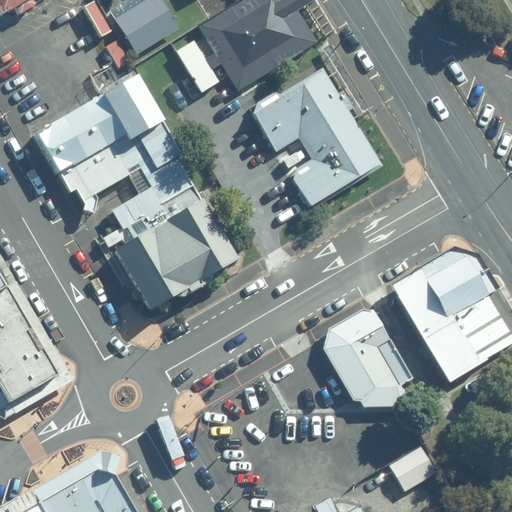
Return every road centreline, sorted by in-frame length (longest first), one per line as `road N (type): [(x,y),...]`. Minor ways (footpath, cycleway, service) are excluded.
road 1 (residential): [(478,191),(151,380)]
road 2 (residential): [(0,175),(111,369)]
road 3 (primary): [(362,0),(478,191)]
